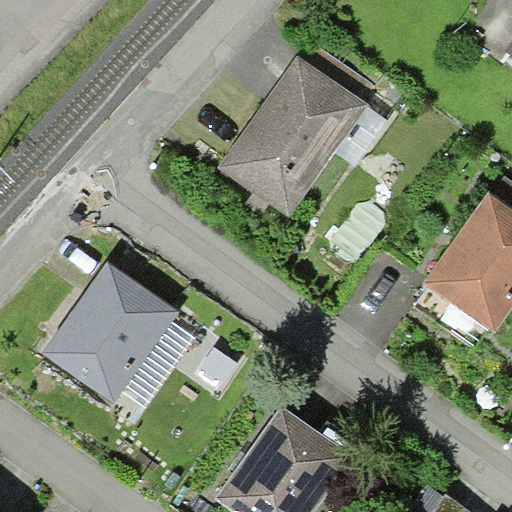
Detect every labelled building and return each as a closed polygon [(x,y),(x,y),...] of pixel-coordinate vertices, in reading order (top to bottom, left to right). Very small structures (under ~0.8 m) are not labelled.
[(368,93),(315,55),(303,71),(294,65),(222,168),(283,211),(337,135),(347,142),(359,153),(379,125),(356,109),(368,93)] [(511,294),(511,218),(486,200),(410,308),(471,352),(511,294)] [(167,315),(105,271),(46,353),(108,397),(167,315)] [(240,511),(303,511),(352,444),(323,424),(312,439),(278,415),(220,497),(240,511)] [(410,511),(429,511),(437,502),(424,493),(410,511)]
